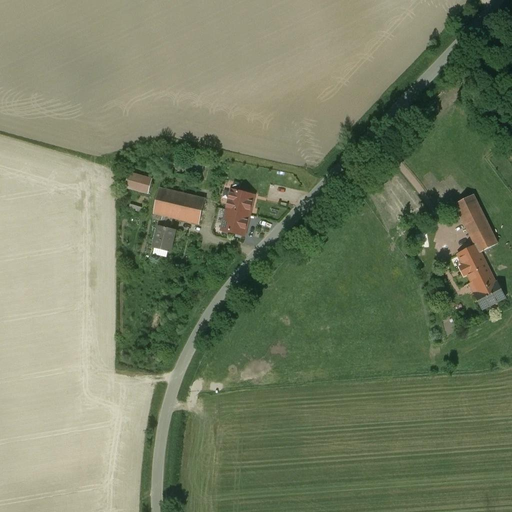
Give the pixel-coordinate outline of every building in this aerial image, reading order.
[(153,179),(129,173),(125,188),(149,195),(153,179)] [(160,189),(154,216),(200,227),(206,199),(160,189)] [(254,197),(230,192),(221,232),(245,237),(254,197)] [(474,196),(456,205),(476,248),(479,254),(498,244),(474,196)] [(178,232),(158,227),(152,249),(172,254),(178,232)] [(479,254),(476,248),(446,263),(460,290),(470,285),(483,311),(505,299),(497,283),(495,284),(479,254)]
